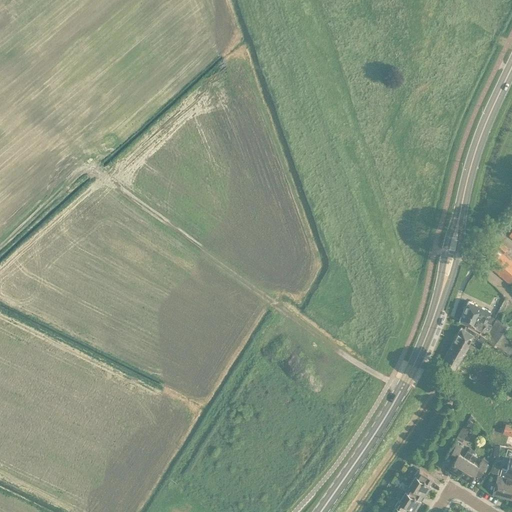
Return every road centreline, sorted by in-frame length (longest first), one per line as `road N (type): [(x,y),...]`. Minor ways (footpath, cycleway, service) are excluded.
road 1 (secondary): [(318,511),(407,376),(441,287)]
road 2 (secondary): [(459,211),(511,62)]
